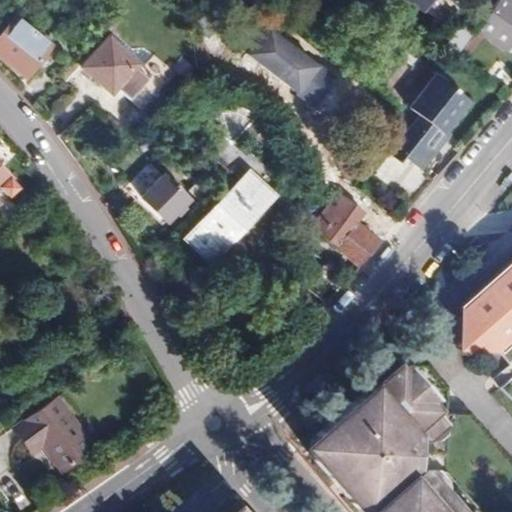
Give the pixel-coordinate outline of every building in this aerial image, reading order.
[(382,0),(399,12),(400,9),(407,13),(415,3),(411,0),(382,0)] [(511,0),(494,0),(475,28),(504,49),(511,36),(511,0)] [(216,2),(196,27),(208,36),(228,12),(216,2)] [(4,10),(0,15),(0,59),(22,77),(47,44),(4,10)] [(106,36),(80,67),(110,92),(136,62),(106,36)] [(444,39),(439,47),(452,56),(458,48),(444,39)] [(508,90),(511,85),(511,77),(490,62),(482,72),(508,90)] [(402,155),(413,164),(463,102),(431,76),(407,106),(416,114),(385,152),(397,162),(402,155)] [(233,169),(248,153),(235,141),(220,156),(233,169)] [(209,262),(230,241),(235,235),(273,197),(269,193),(282,179),(254,152),(251,156),(248,153),(233,169),(227,176),(227,193),(184,238),(209,262)] [(411,202),(431,178),(413,164),(394,189),(411,202)] [(0,168),(0,190),(11,179),(0,168)] [(161,174),(139,196),(164,221),(185,199),(161,174)] [(27,208),(49,189),(39,176),(15,195),(27,208)] [(308,228),(358,263),(377,241),(352,223),(371,200),(344,181),(308,228)] [(216,264),(230,277),(253,251),(235,235),(230,241),(235,245),(216,264)] [(253,251),(230,277),(245,290),(256,279),(283,303),(312,274),(266,238),(253,251)] [(511,264),(459,310),(468,322),(459,323),(458,352),(486,353),(486,344),(494,353),(511,338),(511,264)] [(80,289),(54,308),(79,343),(107,323),(80,289)] [(511,405),(511,338),(494,353),(511,374),(511,381),(500,392),(511,405)] [(400,368),(396,372),(443,427),(418,444),(412,437),(406,441),(406,471),(420,472),(446,474),(478,511),(511,511),(511,467),(466,416),(445,414),(445,389),(423,366),(400,368)] [(443,427),(396,372),(373,393),(365,391),(314,436),(319,443),(320,455),(312,463),(353,511),(454,511),(420,472),(406,471),(406,441),(412,437),(418,444),(443,427)] [(54,398),(12,428),(30,452),(39,446),(58,470),(91,447),(54,398)] [(420,472),(454,511),(478,511),(446,474),(420,472)]
